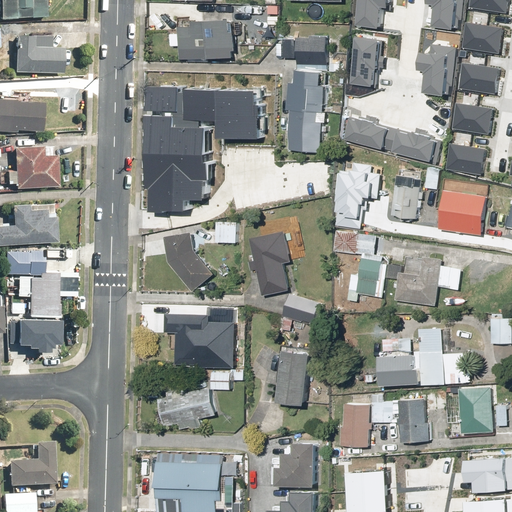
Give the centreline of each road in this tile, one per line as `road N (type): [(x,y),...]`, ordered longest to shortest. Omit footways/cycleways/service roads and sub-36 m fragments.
road 1 (residential): [(106,380),(115,0)]
road 2 (residential): [(102,511),(106,380)]
